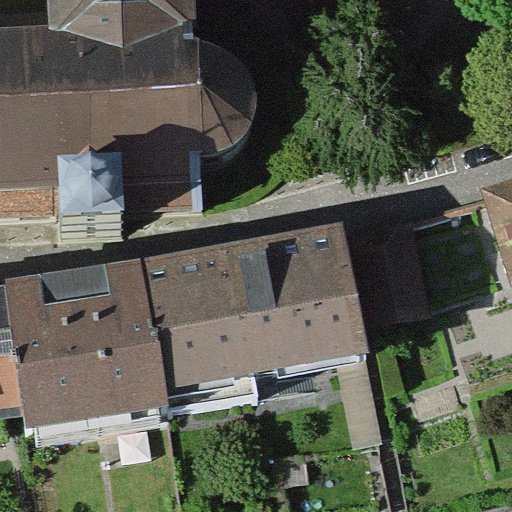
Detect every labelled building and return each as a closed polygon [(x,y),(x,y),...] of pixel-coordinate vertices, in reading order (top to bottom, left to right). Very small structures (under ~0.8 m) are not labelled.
[(51,0),(52,45),(198,42),(196,0),(51,0)] [(198,78),(198,42),(52,45),(0,46),(0,209),(201,206),(200,177),(227,173),(250,154),(258,134),(257,115),(247,93),(228,81),(198,78)] [(511,197),(495,204),(511,255),(511,197)] [(418,231),(372,239),(397,347),(443,338),(418,231)] [(372,239),(174,272),(201,405),(401,369),(397,347),(372,239)] [(174,272),(27,296),(48,426),(51,445),(204,422),(201,405),(174,272)] [(0,427),(48,426),(27,296),(0,298),(0,427)]
